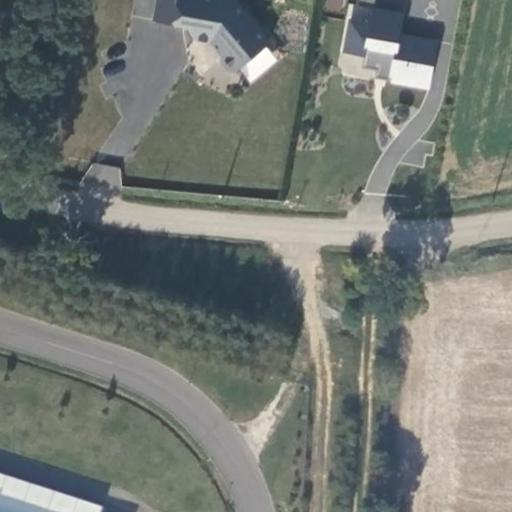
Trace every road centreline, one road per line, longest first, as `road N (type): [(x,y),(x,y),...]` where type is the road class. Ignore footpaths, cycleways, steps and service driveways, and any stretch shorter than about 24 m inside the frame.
road 1 (unclassified): [(0,178),(98,210),(379,234),(511,223)]
road 2 (track): [(379,234),(367,511)]
